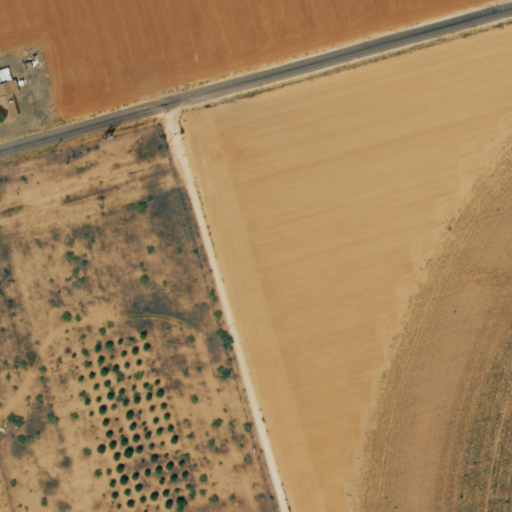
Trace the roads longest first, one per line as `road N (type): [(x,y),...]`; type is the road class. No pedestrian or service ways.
road 1 (residential): [(0,149),(149,113),(275,68),(511,3)]
road 2 (track): [(259,511),(149,113)]
